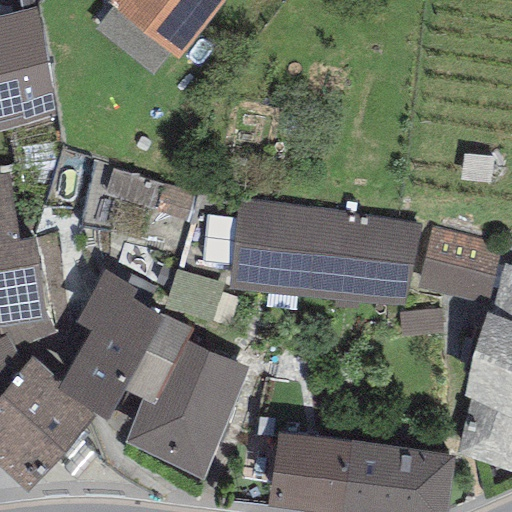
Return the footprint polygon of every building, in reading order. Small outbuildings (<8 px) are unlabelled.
[(123,0),(178,44),(212,0),(123,0)] [(0,6),(0,119),(55,111),(38,5),(0,6)] [(9,156),(0,157),(0,308),(44,301),(32,221),(20,223),(9,156)] [(420,218),(237,195),(228,275),(403,294),(420,218)] [(498,244),(429,225),(416,278),(482,293),(498,244)] [(511,259),(505,257),(494,298),(487,295),(464,376),(474,378),(457,441),(511,458),(511,259)] [(136,278),(103,260),(75,305),(90,312),(58,366),(56,369),(66,376),(106,394),(118,374),(159,308),(164,301),(131,284),(136,278)] [(192,320),(159,308),(118,374),(142,389),(155,395),(184,330),(192,320)] [(21,354),(6,326),(0,328),(0,447),(27,472),(96,400),(66,376),(56,369),(58,366),(31,343),(21,354)] [(248,359),(184,330),(155,395),(142,389),(124,428),(201,463),(248,359)] [(342,495),(351,428),(277,419),(268,485),(342,495)] [(452,441),(351,428),(342,495),(443,508),(452,441)]
